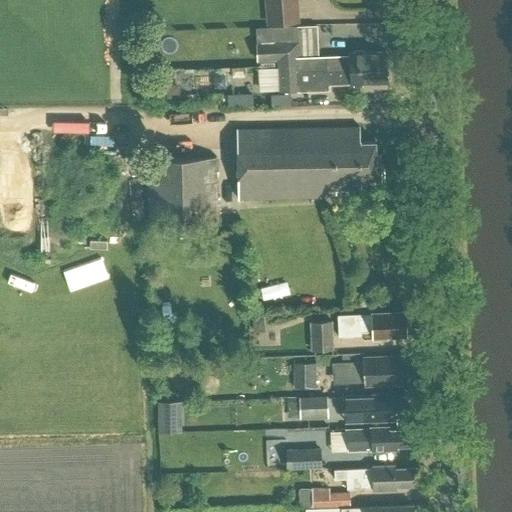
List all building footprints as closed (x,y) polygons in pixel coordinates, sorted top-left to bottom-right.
[(300,24),(298,0),(265,0),(267,26),(300,24)] [(367,68),(386,67),(385,52),(363,53),(363,51),(353,51),(353,54),(349,54),(349,56),(325,56),(325,59),(310,60),(298,60),(297,42),(257,43),(257,61),(278,61),(279,71),(367,70),(367,68)] [(367,70),(279,71),(279,91),(299,90),(327,89),(327,84),(353,84),(353,86),(362,86),(362,83),(386,82),(386,79),(388,76),(388,71),(386,69),(386,67),(367,68),(367,70)] [(335,193),(335,189),(361,188),(360,181),(382,180),(382,178),(384,176),(384,167),(381,163),(381,162),(377,162),(377,156),(375,156),(375,142),(360,142),(359,127),(236,129),(237,198),(320,197),(320,193),(335,193)] [(215,158),(147,159),(148,223),(216,222),(215,158)] [(404,325),(407,325),(406,314),(404,315),(404,312),(371,313),(371,315),(337,316),(338,336),(361,335),(361,331),(372,331),(372,339),(389,339),(389,336),(405,336),(404,325)] [(333,349),(331,320),(309,321),(310,350),(333,349)] [(406,360),(405,360),(405,355),(362,357),(362,363),(343,364),(343,380),(363,379),(363,385),(382,384),(382,379),(406,378),(406,360)] [(295,364),(295,388),(317,388),(317,363),(295,364)] [(343,396),(344,415),(344,421),(394,420),(394,417),(406,416),(406,412),(408,409),(408,403),(406,401),(405,396),(390,397),(390,393),(372,394),(372,395),(343,396)] [(330,396),(302,396),(302,417),(330,417),(330,396)] [(325,448),(347,448),(347,449),(370,448),(370,450),(388,449),(388,446),(410,445),(409,430),(388,430),(388,427),(370,427),(370,429),(324,430),(325,448)] [(286,450),(287,466),(321,466),(321,449),(286,450)] [(389,486),(411,485),(411,468),(394,469),(394,466),(334,468),(335,478),(347,478),(347,488),(373,487),(373,490),(389,489),(389,486)] [(178,486),(178,498),(191,498),(191,486),(178,486)] [(299,488),(299,507),(349,507),(349,491),(329,491),(329,487),(299,488)]
